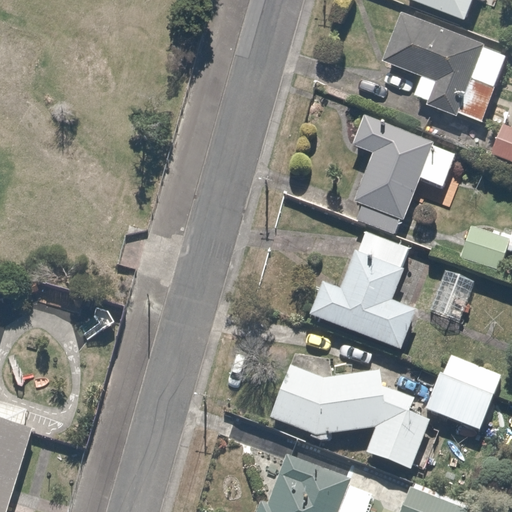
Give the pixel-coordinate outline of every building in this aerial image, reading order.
[(409,0),(472,23),(480,0),(409,0)] [(511,53),(408,9),(386,61),(423,77),(415,97),(482,125),(511,53)] [(423,181),(445,191),(460,156),(366,117),(353,149),(375,158),(350,217),(400,237),(423,181)] [(511,126),(505,124),(493,154),(511,161),(511,126)] [(0,217),(17,164),(0,158),(0,217)] [(511,241),(511,238),(471,225),(459,259),(501,273),(511,241)] [(416,313),(394,305),(415,253),(366,233),(343,290),(324,283),(310,317),(400,353),(416,313)] [(446,269),(427,308),(459,323),(478,283),(446,269)] [(0,331),(19,322),(0,284),(0,331)] [(504,382),(452,360),(430,413),(482,435),(504,382)] [(326,381),(291,367),(270,420),(313,437),(313,443),(332,442),(332,436),(377,431),(366,456),(410,475),(431,424),(411,416),(417,402),(384,388),(382,374),(326,381)] [(267,504),(257,500),(252,511),(373,511),(380,494),(285,458),(267,504)] [(471,511),(473,508),(410,484),(399,511),(471,511)]
